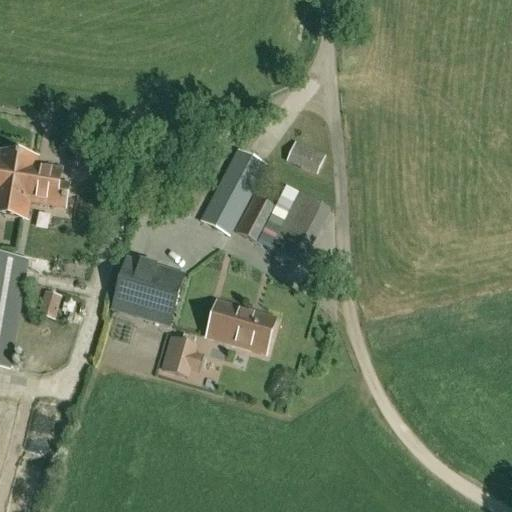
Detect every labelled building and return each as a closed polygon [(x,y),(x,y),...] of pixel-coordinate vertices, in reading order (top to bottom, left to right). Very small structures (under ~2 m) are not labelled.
[(316,176),(325,156),(296,144),(287,163),(316,176)] [(266,168),(238,153),(200,224),(228,239),(266,168)] [(0,162),(0,216),(23,221),(26,202),(66,209),(69,188),(60,186),(62,173),(35,168),(36,160),(2,155),(0,162)] [(280,212),(255,199),(236,234),(261,247),(280,212)] [(300,269),(332,214),(306,199),(274,254),(300,269)] [(0,369),(8,371),(27,260),(0,255),(0,369)] [(171,329),(186,277),(128,260),(112,312),(171,329)] [(55,323),(61,299),(45,295),(39,318),(55,323)] [(219,306),(208,340),(266,358),(277,323),(219,306)] [(161,375),(190,383),(192,375),(199,377),(204,358),(197,356),(199,349),(171,341),(161,375)]
